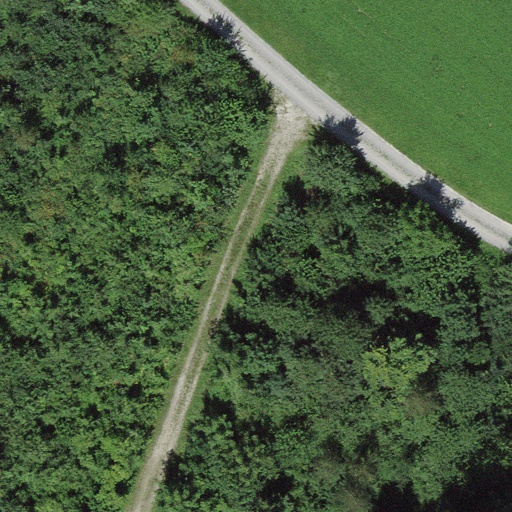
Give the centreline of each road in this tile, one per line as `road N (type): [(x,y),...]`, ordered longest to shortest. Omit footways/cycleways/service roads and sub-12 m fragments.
road 1 (track): [(144,511),(306,99)]
road 2 (track): [(511,243),(306,99),(196,0)]
